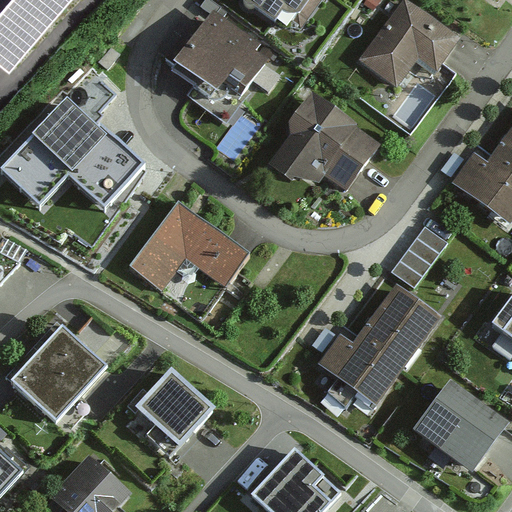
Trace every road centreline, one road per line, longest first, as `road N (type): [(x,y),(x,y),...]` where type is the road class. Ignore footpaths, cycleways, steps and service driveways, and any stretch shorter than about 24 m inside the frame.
road 1 (residential): [(177,0),(138,71),(149,127),(271,226),(306,241),(356,235),(383,218),(511,50)]
road 2 (residential): [(285,411),(83,290),(47,300),(0,343)]
road 3 (residential): [(427,511),(285,411)]
road 4 (residential): [(285,411),(195,511)]
